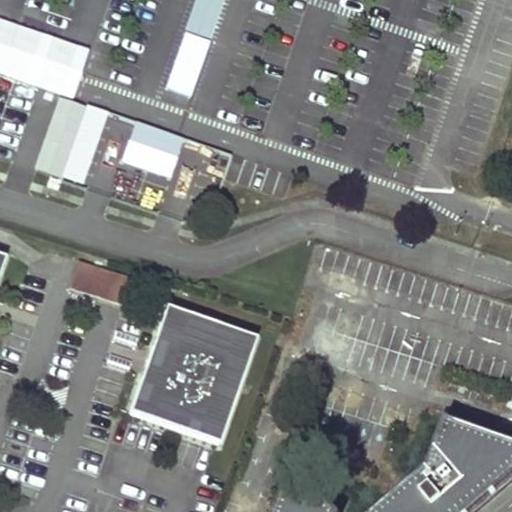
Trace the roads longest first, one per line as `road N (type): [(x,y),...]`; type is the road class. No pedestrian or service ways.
road 1 (unknown): [(511,416),(303,348),(249,511)]
road 2 (unknown): [(511,334),(329,275),(318,280),(303,348)]
road 3 (unknown): [(61,85),(3,203)]
road 4 (unknown): [(132,112),(81,227)]
